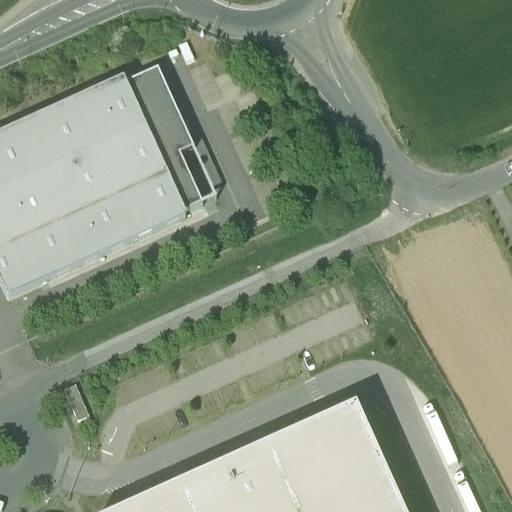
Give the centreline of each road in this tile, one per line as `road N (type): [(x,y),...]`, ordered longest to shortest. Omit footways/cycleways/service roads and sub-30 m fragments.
road 1 (track): [(27,414),(41,389),(76,370),(408,220),(440,195)]
road 2 (unclassified): [(511,169),(462,192),(417,188),(392,173),(350,104)]
road 3 (tertiary): [(11,47),(150,0)]
road 4 (unclassified): [(0,486),(27,482),(42,449),(27,414),(0,414)]
